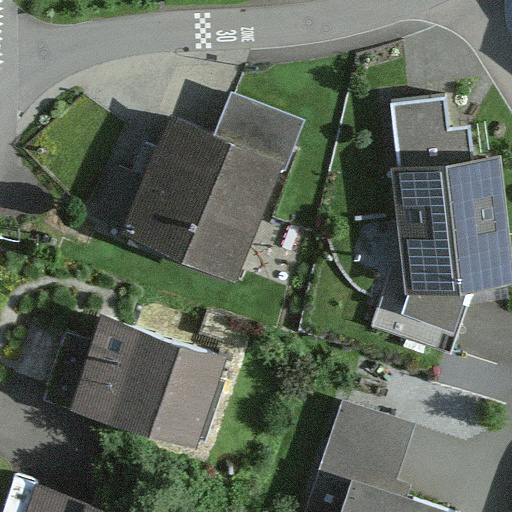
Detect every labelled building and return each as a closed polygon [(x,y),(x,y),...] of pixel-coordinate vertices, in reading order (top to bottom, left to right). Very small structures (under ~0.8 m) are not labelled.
[(511,270),(511,243),(502,145),(474,147),(471,119),(450,121),(447,89),(389,95),(408,281),(511,270)] [(237,253),(275,153),(175,116),(137,215),(237,253)] [(194,424),(219,348),(107,312),(82,387),(194,424)] [(48,398),(76,406),(101,322),(73,314),(48,398)] [(434,511),(339,480),(328,511),(434,511)] [(126,511),(47,487),(39,511),(126,511)]
